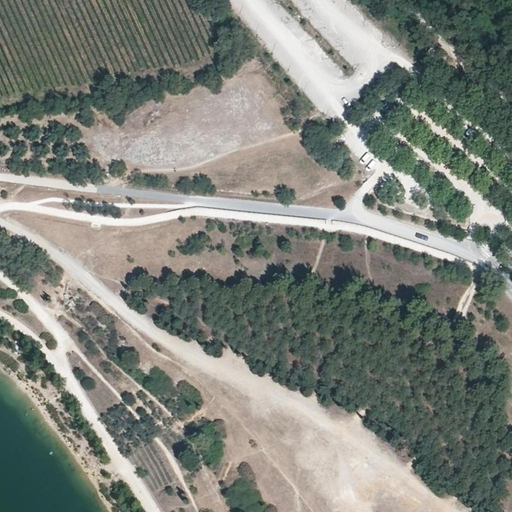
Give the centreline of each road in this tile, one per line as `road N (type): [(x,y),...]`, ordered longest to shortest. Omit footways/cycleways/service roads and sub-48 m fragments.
road 1 (track): [(453,511),(343,424),(150,330),(71,265),(0,225)]
road 2 (track): [(154,511),(45,348),(0,314)]
road 3 (track): [(386,0),(511,104)]
road 4 (track): [(0,273),(70,342),(58,365)]
